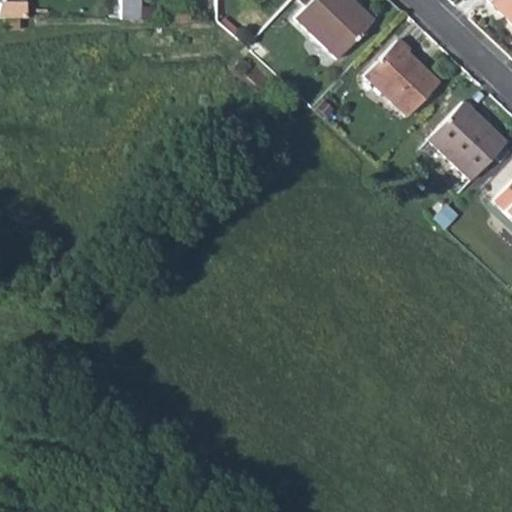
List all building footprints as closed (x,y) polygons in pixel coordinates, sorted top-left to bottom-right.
[(118,0),(119,17),(137,18),(136,0),(118,0)] [(368,25),(349,8),(353,3),(350,0),(307,0),(291,18),(336,59),(368,25)] [(511,0),(488,0),(487,2),(511,25),(511,0)] [(0,1),(0,16),(26,17),(26,2),(0,1)] [(353,3),(349,8),(368,25),(371,20),(353,3)] [(18,18),(2,18),(2,27),(18,27),(18,18)] [(395,39),(360,75),(405,116),(436,82),(405,53),(406,50),(395,39)] [(323,101),(317,106),(327,117),(333,110),(323,101)] [(461,102),(425,139),(468,180),(504,142),(461,102)] [(511,178),(491,201),(502,210),(501,212),(511,221),(511,178)]
